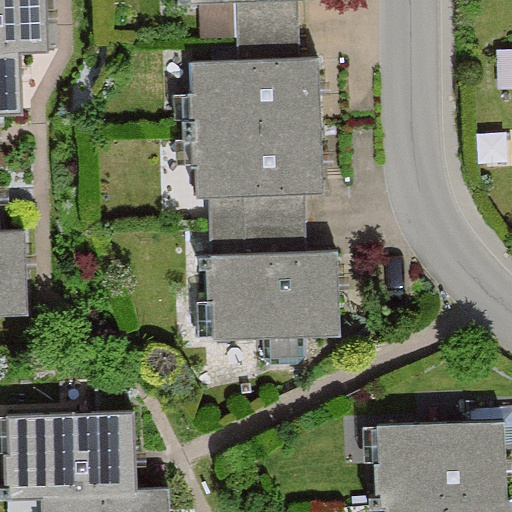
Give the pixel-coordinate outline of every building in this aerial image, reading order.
[(0,0),(0,55),(21,55),(51,55),(49,0),(0,0)] [(299,2),(238,3),(239,70),(300,68),(299,2)] [(0,131),(1,131),(22,131),(21,55),(0,55),(0,131)] [(300,68),(239,70),(193,70),(194,139),(320,137),(319,68),(300,68)] [(320,137),(194,139),(195,207),(222,207),(309,205),(321,205),(320,137)] [(309,205),(222,207),(223,262),(310,260),(309,205)] [(0,320),(28,320),(27,246),(3,246),(0,246),(0,320)] [(310,260),(223,262),(204,262),(205,343),(269,342),(340,340),(338,260),(310,260)] [(12,499),(43,498),(134,496),(132,422),(10,425),(12,499)] [(508,511),(506,430),(372,434),(374,511),(508,511)] [(174,511),(174,495),(134,496),(43,498),(43,511),(174,511)]
